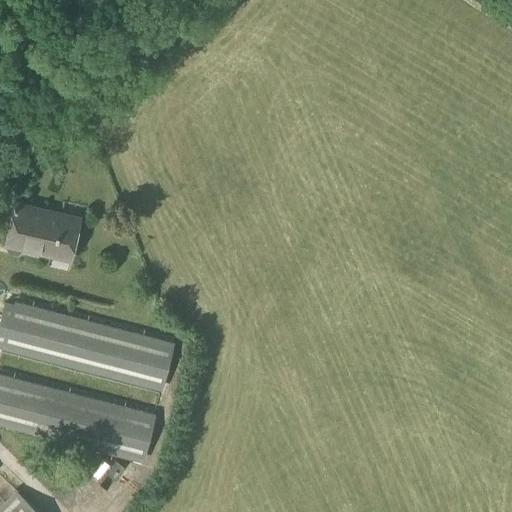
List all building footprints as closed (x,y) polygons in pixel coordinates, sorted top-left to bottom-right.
[(122,176),(115,156),(104,160),(110,180),(122,176)] [(69,259),(79,217),(14,202),(4,244),(69,259)] [(4,303),(0,318),(0,348),(161,392),(173,348),(4,303)] [(0,415),(142,453),(151,420),(0,380),(0,415)] [(103,450),(81,487),(96,496),(118,459),(103,450)] [(0,511),(37,511),(14,490),(0,505),(0,511)]
